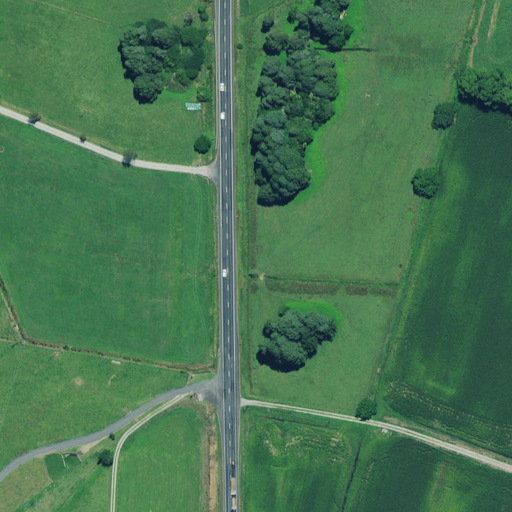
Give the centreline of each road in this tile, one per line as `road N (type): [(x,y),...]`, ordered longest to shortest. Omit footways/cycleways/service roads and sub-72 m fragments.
road 1 (trunk): [(229,511),(225,0)]
road 2 (unknown): [(226,173),(126,160),(0,108)]
